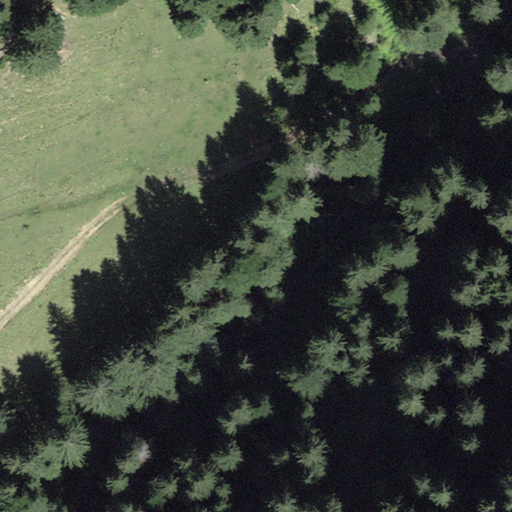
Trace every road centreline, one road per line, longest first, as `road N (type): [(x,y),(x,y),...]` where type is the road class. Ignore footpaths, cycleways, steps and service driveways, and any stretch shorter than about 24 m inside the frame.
road 1 (track): [(511,96),(499,63),(444,49),(378,68),(214,173),(120,195),(0,317)]
road 2 (track): [(320,511),(336,422),(511,108)]
